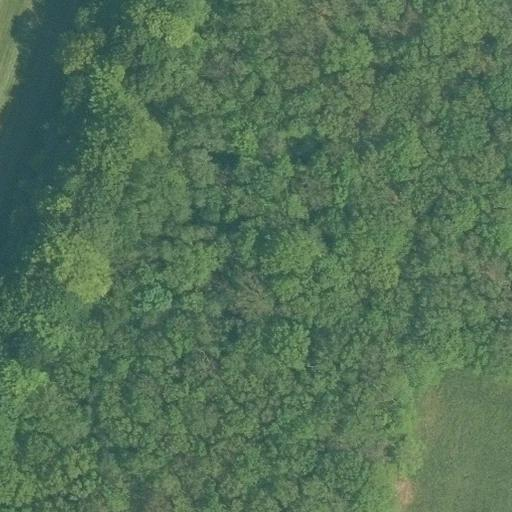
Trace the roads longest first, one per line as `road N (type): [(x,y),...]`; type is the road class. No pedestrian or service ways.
road 1 (unclassified): [(0,397),(142,66),(162,0)]
road 2 (unknown): [(130,0),(69,180),(0,338)]
road 3 (track): [(239,0),(261,37),(424,201),(420,271)]
